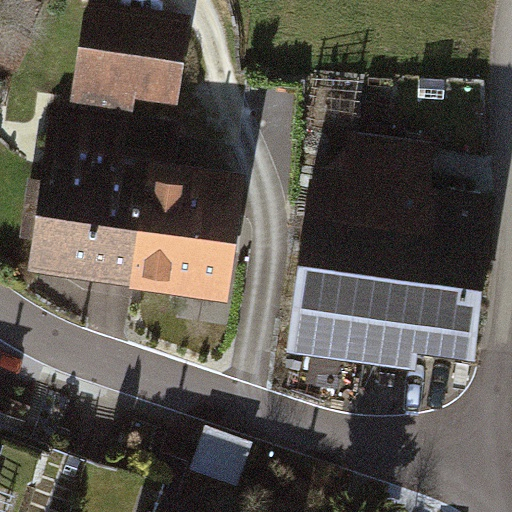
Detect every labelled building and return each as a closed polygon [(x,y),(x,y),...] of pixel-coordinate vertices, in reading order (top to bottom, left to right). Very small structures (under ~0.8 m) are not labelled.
[(180,14),(81,1),(71,79),(170,91),(180,14)] [(140,151),(160,153),(164,118),(41,104),(22,263),(125,275),(140,151)] [(160,153),(140,151),(125,275),(221,287),(236,163),(160,153)] [(284,323),(468,342),(484,188),(436,183),(433,208),(407,205),(411,166),(338,158),(300,180),(284,323)] [(247,481),(261,441),(217,426),(203,466),(247,481)] [(180,511),(141,500),(137,511),(180,511)]
